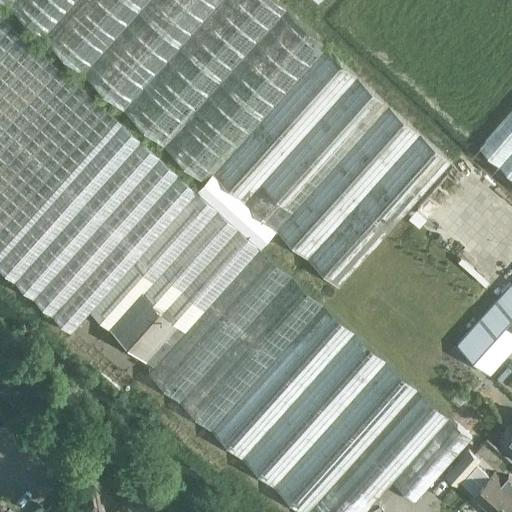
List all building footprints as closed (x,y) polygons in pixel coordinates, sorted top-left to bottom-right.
[(279,0),(3,0),(205,180),(214,171),(340,286),(453,161),(327,47),(329,44),(279,0)] [(91,309),(110,326),(143,290),(179,323),(186,329),(148,371),(304,511),(364,511),(384,491),(402,507),(415,500),(473,437),(160,156),(0,11),(0,266),(72,331),(91,309)] [(511,110),(480,146),(511,174),(511,110)] [(511,282),(457,344),(490,373),(511,348),(511,282)] [(143,290),(110,326),(147,359),(179,323),(143,290)] [(34,412),(25,404),(8,422),(18,431),(34,412)] [(27,439),(43,420),(34,412),(18,431),(27,439)] [(52,429),(43,420),(38,426),(27,439),(36,447),(52,429)] [(62,437),(52,429),(36,447),(45,455),(62,437)] [(71,445),(62,437),(45,455),(55,463),(71,445)] [(80,453),(71,445),(67,450),(55,463),(64,471),(80,453)] [(457,484),(479,459),(467,449),(445,474),(457,484)] [(89,461),(80,453),(74,460),(64,471),(73,480),(89,461)] [(511,511),(511,477),(509,475),(504,480),(494,472),(474,494),(493,511),(511,511)] [(99,511),(105,507),(96,499),(100,494),(91,486),(87,491),(83,487),(60,511),(99,511)] [(158,511),(161,509),(154,503),(145,511),(158,511)]
